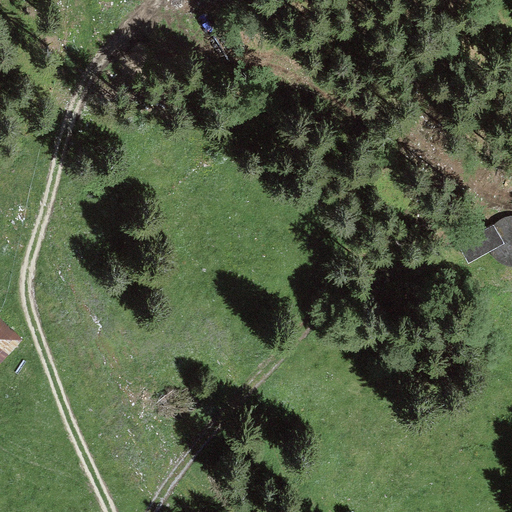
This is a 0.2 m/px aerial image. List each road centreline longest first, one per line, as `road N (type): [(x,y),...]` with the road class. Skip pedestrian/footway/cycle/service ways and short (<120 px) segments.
road 1 (track): [(109,511),(26,303),(29,260),(68,122),(102,60),(144,13)]
road 2 (track): [(145,511),(181,456),(333,298),(435,242)]
